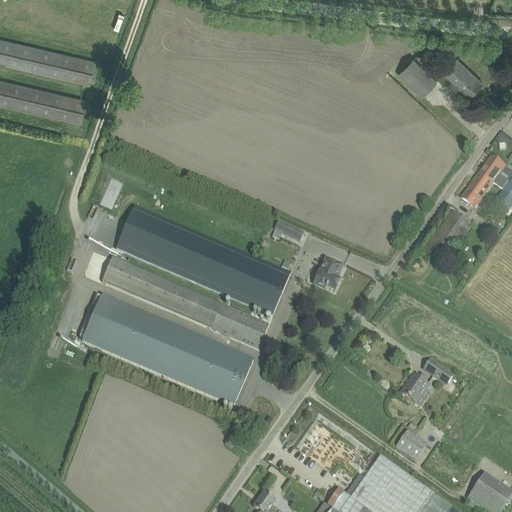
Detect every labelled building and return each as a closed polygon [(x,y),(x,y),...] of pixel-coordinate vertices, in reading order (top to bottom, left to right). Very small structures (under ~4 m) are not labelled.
[(116,29),(123,15),(118,13),(112,27),(116,29)] [(0,105),(80,124),(86,100),(0,79),(0,64),(89,85),(91,77),(95,62),(0,39),(0,105)] [(437,82),(413,59),(398,75),(422,97),(437,82)] [(470,97),(482,84),(457,59),(444,72),(470,97)] [(492,157),(479,175),(493,184),(502,190),(508,183),(499,176),(505,167),(492,157)] [(475,209),(491,187),(493,184),(479,175),(462,199),(475,209)] [(505,215),(511,206),(511,179),(492,204),(505,215)] [(127,223),(116,250),(119,252),(253,309),(272,317),(290,275),(289,275),(253,259),(134,208),(127,223)] [(473,225),(454,211),(424,252),(443,266),(473,225)] [(278,223),(274,232),(281,235),(300,243),(304,234),(278,223)] [(257,350),(267,326),(111,259),(100,283),(257,350)] [(324,290),(325,288),(334,292),(340,281),(337,280),(343,267),(326,259),(313,285),(324,290)] [(93,315),(89,325),(85,323),(80,335),(77,340),(81,342),(81,343),(232,408),(252,361),(101,297),(100,298),(96,296),(89,314),(93,315)] [(454,376),(440,366),(432,378),(446,387),(454,376)] [(413,378),(401,395),(409,401),(415,405),(424,392),(426,393),(430,395),(433,390),(429,388),(422,383),(414,377),(413,378)] [(396,449),(415,463),(427,445),(408,432),(396,449)] [(225,445),(231,449),(237,441),(231,437),(225,445)] [(420,511),(432,495),(380,458),(356,491),(350,500),(343,495),(332,510),(331,511),(420,511)] [(467,500),(483,511),(500,511),(511,495),(511,493),(485,474),(467,500)] [(278,511),(272,507),(275,502),(264,494),(253,509),(258,511),(278,511)]
